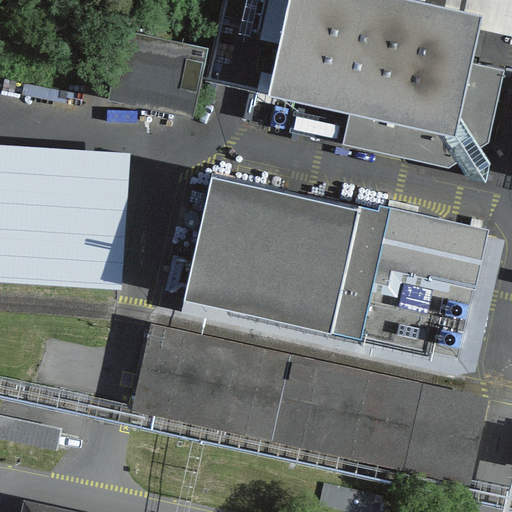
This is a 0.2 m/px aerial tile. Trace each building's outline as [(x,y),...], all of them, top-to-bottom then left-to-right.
[(448,168),(458,162),(469,178),(485,182),(489,165),(478,149),(488,143),(503,71),(471,64),(479,30),(511,37),(511,0),(268,0),(260,42),(279,46),(268,98),(348,115),(342,146),(448,168)] [(123,31),(108,102),(192,120),(208,50),(123,31)] [(0,280),(126,287),(133,148),(0,141),(0,280)] [(487,234),(212,172),(184,295),(459,357),(487,234)] [(489,396),(151,321),(131,409),(469,484),(489,396)] [(62,428),(0,414),(0,438),(57,451),(62,428)] [(379,511),(383,496),(322,483),(317,506),(346,511),(379,511)] [(70,511),(22,502),(20,511),(70,511)]
